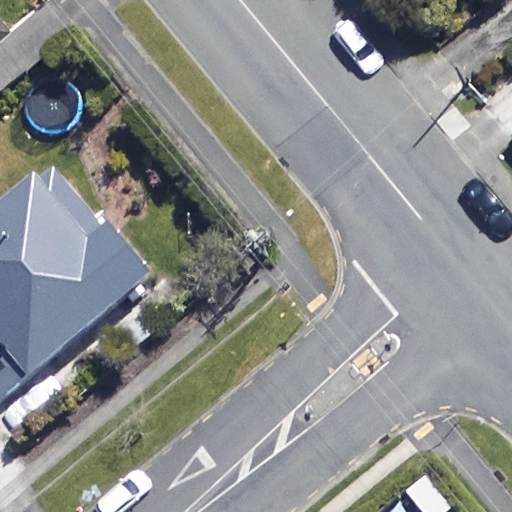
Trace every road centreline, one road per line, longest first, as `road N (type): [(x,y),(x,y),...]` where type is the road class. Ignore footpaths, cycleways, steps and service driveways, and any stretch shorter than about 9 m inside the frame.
road 1 (residential): [(192,511),(469,278)]
road 2 (residential): [(469,278),(239,0)]
